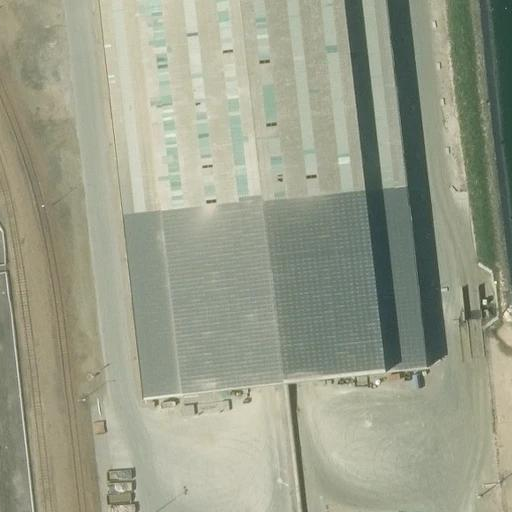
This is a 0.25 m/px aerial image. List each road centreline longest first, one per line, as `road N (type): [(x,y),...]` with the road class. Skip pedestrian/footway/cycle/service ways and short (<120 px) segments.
road 1 (unknown): [(72,0),(115,343),(152,511)]
road 2 (unknown): [(414,0),(455,421),(454,511)]
